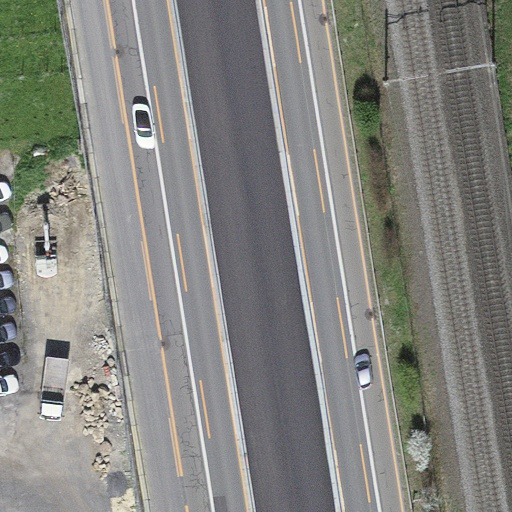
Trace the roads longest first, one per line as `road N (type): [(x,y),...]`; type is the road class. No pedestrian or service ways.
road 1 (motorway): [(346,511),(264,0)]
road 2 (motorway): [(169,0),(249,511)]
